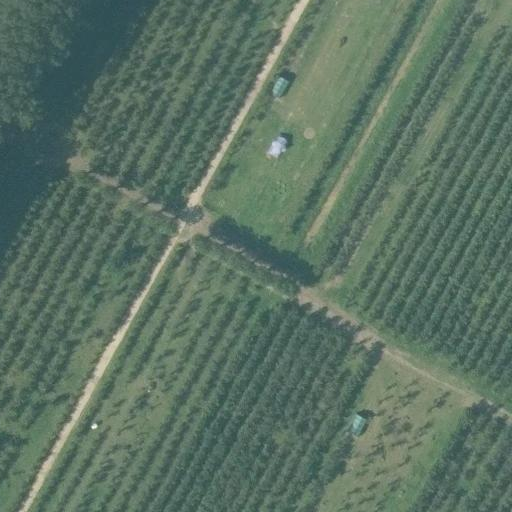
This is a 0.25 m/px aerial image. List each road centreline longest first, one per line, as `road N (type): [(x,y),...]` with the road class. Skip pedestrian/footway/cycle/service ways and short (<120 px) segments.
road 1 (track): [(0,136),(511,417)]
road 2 (track): [(20,511),(299,0)]
